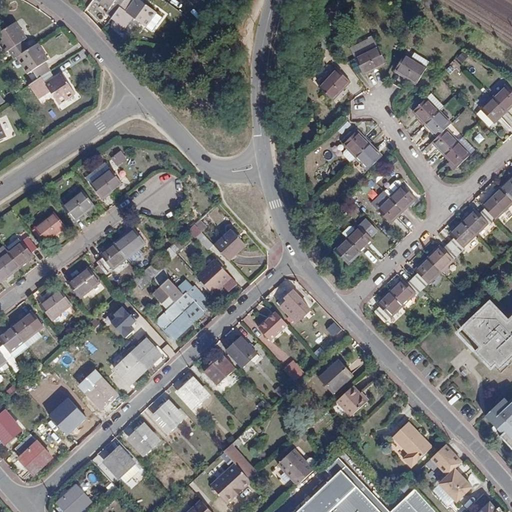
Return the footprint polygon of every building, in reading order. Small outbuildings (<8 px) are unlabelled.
[(107,11),(109,8),(115,13),(118,9),(124,0),(93,0),(93,1),(107,11)] [(127,15),(125,13),(118,9),(115,13),(110,21),(123,30),(132,18),(144,27),(155,12),(137,0),(133,0),(130,5),(133,8),(127,15)] [(130,5),(125,13),(127,15),(133,8),(130,5)] [(330,32),(340,25),(330,11),(320,17),(330,32)] [(26,40),(15,23),(0,32),(0,38),(8,51),(13,60),(16,59),(20,56),(28,51),(22,43),(26,40)] [(322,50),(332,44),(322,30),(313,36),(322,50)] [(0,46),(5,53),(8,51),(0,38),(0,46)] [(47,60),(37,45),(28,51),(20,56),(29,72),(31,71),(37,79),(28,85),(37,98),(49,91),(56,102),(73,90),(61,72),(44,84),(40,78),(49,71),(43,63),(47,60)] [(378,46),(355,58),(364,76),(387,64),(378,46)] [(83,49),(66,61),(70,67),(88,55),(83,49)] [(404,54),(393,71),(416,84),(426,67),(404,54)] [(16,59),(26,74),(29,72),(20,56),(16,59)] [(333,101),(351,82),(336,68),(319,87),(333,101)] [(511,106),(511,91),(506,85),(494,97),(507,111),(511,106)] [(58,105),(75,94),(73,90),(56,102),(58,105)] [(480,109),(494,124),(507,111),(494,97),(480,109)] [(427,98),(412,112),(425,126),(439,112),(427,98)] [(451,124),(439,112),(425,126),(437,138),(446,129),(451,124)] [(459,142),(446,129),(437,138),(432,142),(445,156),(459,142)] [(357,132),(343,145),(355,158),(369,144),(357,132)] [(471,155),(459,142),(445,156),(456,168),(471,155)] [(367,170),(381,156),(369,144),(355,158),(367,170)] [(117,167),(127,159),(121,151),(111,158),(117,167)] [(91,185),(102,200),(122,184),(110,169),(91,185)] [(511,177),(499,189),(509,199),(511,196),(511,177)] [(416,199),(402,185),(389,197),(403,211),(416,199)] [(486,202),(489,204),(484,209),(491,217),(497,211),(509,199),(499,189),(486,202)] [(83,191),(62,206),(75,222),(94,206),(83,191)] [(390,224),(403,211),(389,197),(376,210),(390,224)] [(500,216),(511,204),(511,201),(509,199),(497,211),(491,217),(494,220),(499,215),(500,216)] [(479,214),(474,210),(461,222),(473,234),(491,217),(484,209),(479,214)] [(34,228),(47,244),(67,228),(55,212),(34,228)] [(489,226),(494,220),(491,217),(473,234),(475,236),(487,224),(489,226)] [(201,232),(207,227),(199,220),(194,224),(201,232)] [(449,234),(453,239),(448,244),(455,251),(473,234),(461,222),(449,234)] [(214,245),(201,232),(194,224),(188,230),(208,251),(214,245)] [(374,240),(359,226),(347,238),(361,252),(374,240)] [(231,230),(214,246),(228,261),(245,245),(231,230)] [(131,236),(129,232),(114,243),(127,260),(141,249),(140,248),(146,243),(137,232),(131,236)] [(462,248),(475,236),(473,234),(455,251),(458,255),(463,250),(462,248)] [(22,241),(22,240),(7,252),(20,268),(34,257),(32,253),(37,249),(28,237),(22,241)] [(334,250),(348,265),(361,252),(347,238),(334,250)] [(177,241),(169,247),(176,255),(184,248),(177,241)] [(112,271),(127,260),(114,243),(100,254),(103,258),(97,263),(99,266),(105,273),(106,274),(111,270),(112,271)] [(443,249),(440,247),(427,258),(437,268),(444,261),(455,251),(448,244),(443,249)] [(453,260),(458,255),(455,251),(444,261),(437,268),(442,273),(454,261),(453,260)] [(6,278),(20,268),(7,252),(0,257),(0,271),(1,271),(6,278)] [(417,274),(412,279),(419,286),(437,268),(427,258),(414,271),(417,274)] [(162,263),(157,259),(145,270),(150,275),(162,263)] [(215,260),(197,277),(213,294),(222,285),(229,292),(237,284),(230,277),(215,260)] [(102,275),(105,273),(99,266),(96,268),(102,275)] [(88,268),(68,283),(80,298),(100,283),(88,268)] [(437,268),(419,286),(423,289),(428,285),(428,286),(442,273),(437,268)] [(150,275),(145,270),(134,281),(141,289),(153,278),(150,275)] [(402,279),(389,292),(400,304),(419,286),(412,279),(407,284),(402,279)] [(195,286),(176,303),(193,322),(212,304),(195,286)] [(416,293),(417,295),(423,289),(419,286),(400,304),(403,306),(416,293)] [(155,322),(173,341),(193,322),(176,303),(161,287),(153,295),(168,310),(155,322)] [(40,305),(52,320),(72,305),(60,289),(40,305)] [(281,308),(296,324),(310,310),(301,301),(302,300),(293,291),(285,299),(287,301),(281,308)] [(379,308),(374,313),(382,321),(400,304),(389,292),(376,305),(379,308)] [(503,315),(492,302),(463,328),(475,341),(477,339),(483,345),(480,347),(476,351),(484,360),(491,354),(511,333),(511,318),(508,322),(505,325),(503,322),(505,320),(502,316),(503,315)] [(403,306),(400,304),(382,321),(384,323),(389,318),(390,319),(403,306)] [(119,317),(110,324),(126,338),(132,333),(129,329),(137,322),(123,306),(116,314),(119,317)] [(258,328),(270,342),(288,325),(276,313),(258,328)] [(29,319),(26,316),(12,327),(24,342),(39,331),(37,330),(43,326),(34,314),(29,319)] [(0,336),(0,340),(3,345),(0,347),(0,352),(8,361),(13,357),(10,353),(24,342),(12,327),(0,336)] [(511,333),(491,354),(484,360),(491,368),(494,366),(501,374),(511,363),(510,361),(511,358),(511,333)] [(226,351),(242,368),(258,353),(242,337),(226,351)] [(161,355),(148,341),(132,356),(145,370),(161,355)] [(0,373),(11,365),(8,361),(0,352),(0,373)] [(218,386),(236,369),(223,355),(205,372),(218,386)] [(116,370),(129,385),(145,370),(132,356),(116,370)] [(305,374),(293,361),(283,370),(295,382),(305,374)] [(352,376),(339,361),(320,378),(334,394),(352,376)] [(88,393),(102,409),(116,395),(102,380),(88,393)] [(179,393),(193,409),(208,396),(193,380),(179,393)] [(366,403),(360,396),(351,387),(338,399),(336,402),(351,417),(366,403)] [(368,402),(361,394),(360,396),(366,403),(368,402)] [(511,401),(509,398),(491,415),(499,424),(496,426),(499,430),(502,427),(506,432),(504,434),(511,443),(511,401)] [(63,416),(77,432),(91,419),(77,403),(63,416)] [(154,415),(169,432),(183,419),(168,403),(154,415)] [(0,415),(0,436),(7,443),(21,431),(4,412),(0,415)] [(403,458),(411,466),(431,446),(424,438),(423,439),(418,434),(419,432),(409,422),(393,437),(408,453),(403,458)] [(130,438),(145,455),(159,441),(144,425),(130,438)] [(242,444),(255,432),(251,427),(237,439),(242,444)] [(20,459),(33,473),(51,457),(38,443),(20,459)] [(457,467),(462,461),(446,444),(431,458),(447,475),(439,483),(449,493),(454,488),(462,496),(474,485),(457,467)] [(249,480),(257,474),(230,446),(223,452),(235,464),(249,480)] [(105,462),(120,478),(134,464),(119,448),(105,462)] [(294,461),(288,455),(284,459),(290,465),(294,461)] [(293,485),(296,488),(308,476),(313,471),(307,464),(304,464),(300,468),(294,461),(290,465),(284,459),(272,470),(289,488),(293,485)] [(240,489),(242,491),(251,482),(249,480),(235,464),(214,483),(215,485),(213,487),(212,491),(215,494),(218,495),(228,504),(234,499),(232,496),(240,489)] [(438,511),(415,488),(389,511),(379,511),(342,472),(299,511),(438,511)] [(58,503),(65,511),(79,511),(91,501),(77,486),(58,503)] [(449,493),(457,501),(462,496),(454,488),(449,493)] [(234,499),(242,491),(240,489),(232,496),(234,499)] [(211,511),(201,501),(188,511),(211,511)]
